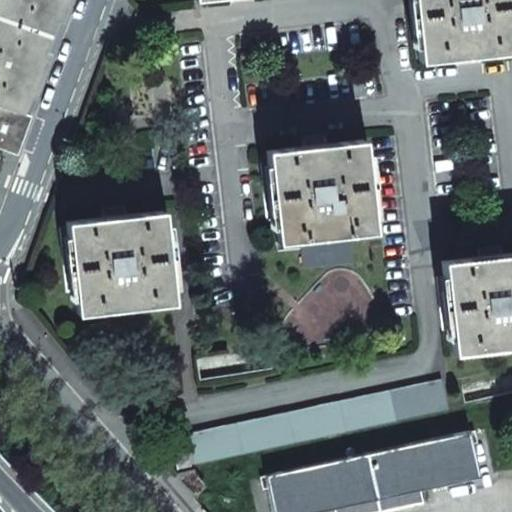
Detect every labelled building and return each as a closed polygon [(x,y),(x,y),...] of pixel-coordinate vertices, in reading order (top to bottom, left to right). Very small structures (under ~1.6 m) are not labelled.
[(59,0),(0,0),(0,105),(20,112),(34,73),(59,0)] [(511,50),(511,24),(509,0),(411,0),(418,61),(444,59),(443,54),(488,49),(489,54),(511,50)] [(0,148),(14,154),(28,115),(20,112),(0,105),(0,148)] [(373,230),(363,139),(337,142),(338,147),(292,152),(291,147),(266,150),(274,220),(276,242),(300,239),(303,268),(353,262),(349,234),(373,230)] [(173,302),(162,210),(136,213),(137,218),(92,223),(91,218),(65,221),(76,313),(173,302)] [(511,346),(511,257),(468,263),(467,257),(441,260),(452,353),(511,346)] [(449,410),(442,381),(184,437),(191,465),(449,410)] [(479,476),(469,430),(264,474),(272,511),(314,511),(333,508),(334,511),(385,511),(424,504),(420,489),(479,476)] [(168,437),(177,474),(192,471),(191,465),(184,437),(183,434),(168,437)] [(193,474),(192,471),(177,474),(178,476),(194,494),(204,486),(193,474)]
